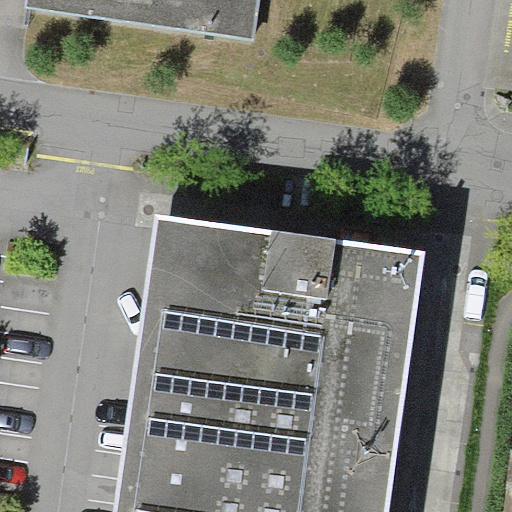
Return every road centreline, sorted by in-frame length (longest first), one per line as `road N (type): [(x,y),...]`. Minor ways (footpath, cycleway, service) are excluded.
road 1 (residential): [(0,100),(448,154)]
road 2 (residential): [(448,154),(470,0)]
